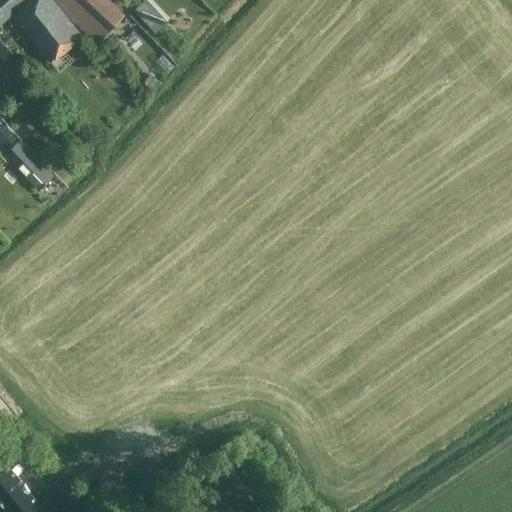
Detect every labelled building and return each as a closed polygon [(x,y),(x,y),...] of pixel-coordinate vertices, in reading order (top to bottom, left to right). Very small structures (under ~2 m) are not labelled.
[(68,53),(65,50),(82,36),(52,0),(0,0),(0,23),(12,14),(60,73),(85,53),(78,45),(68,53)] [(54,0),(97,43),(125,14),(113,0),(54,0)] [(15,58),(11,53),(0,40),(0,65),(3,69),(15,58)] [(16,142),(6,153),(5,154),(2,152),(0,154),(0,161),(5,167),(13,159),(42,188),(52,177),(16,142)] [(0,465),(0,500),(1,501),(9,511),(31,511),(40,505),(6,461),(0,465)]
